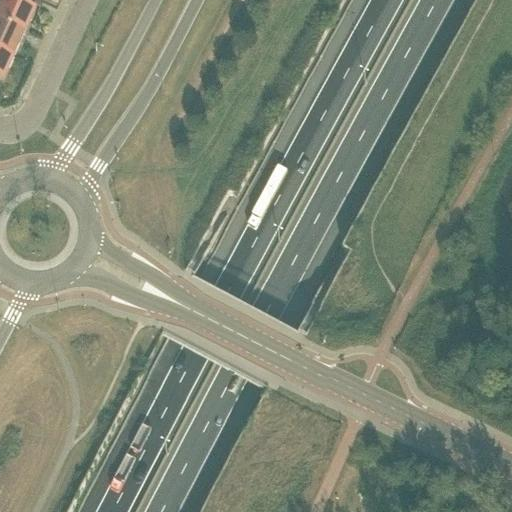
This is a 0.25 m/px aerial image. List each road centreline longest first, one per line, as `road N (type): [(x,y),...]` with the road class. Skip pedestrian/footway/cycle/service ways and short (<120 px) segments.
road 1 (motorway): [(160,511),(436,0)]
road 2 (motorway): [(387,0),(113,511)]
road 3 (unclassified): [(364,395),(84,255)]
road 4 (secondary): [(80,199),(196,0)]
road 5 (secondary): [(155,0),(51,179)]
road 6 (unclassified): [(511,468),(364,395)]
road 7 (residential): [(0,127),(30,121),(86,0)]
road 8 (unclassified): [(316,511),(364,395)]
